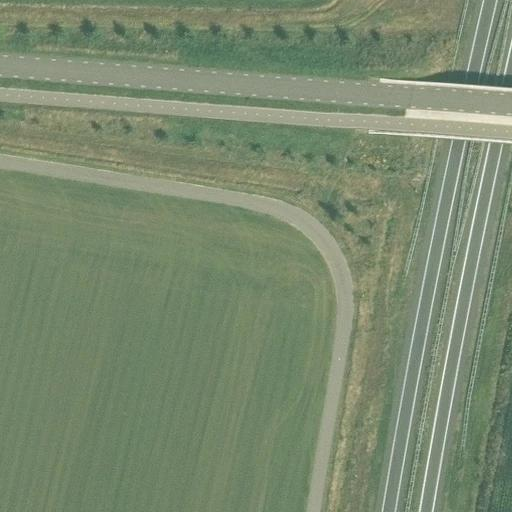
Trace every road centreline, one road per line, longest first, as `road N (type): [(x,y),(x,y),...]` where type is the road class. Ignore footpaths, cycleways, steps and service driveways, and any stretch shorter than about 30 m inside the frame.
road 1 (unclassified): [(0,163),(254,202),(301,222),(326,248),(344,285),(316,511)]
road 2 (trunk): [(487,0),(427,259),(385,511)]
road 3 (secondary): [(511,102),(0,67)]
road 4 (trunk): [(425,511),(511,74)]
